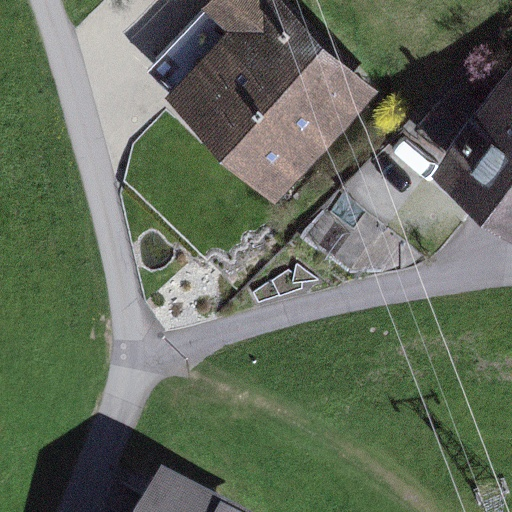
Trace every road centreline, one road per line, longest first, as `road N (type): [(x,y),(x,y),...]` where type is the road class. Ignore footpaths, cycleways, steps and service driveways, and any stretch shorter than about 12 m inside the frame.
road 1 (residential): [(511,273),(276,318),(138,362)]
road 2 (residential): [(138,362),(44,0)]
road 3 (residential): [(79,511),(138,362)]
